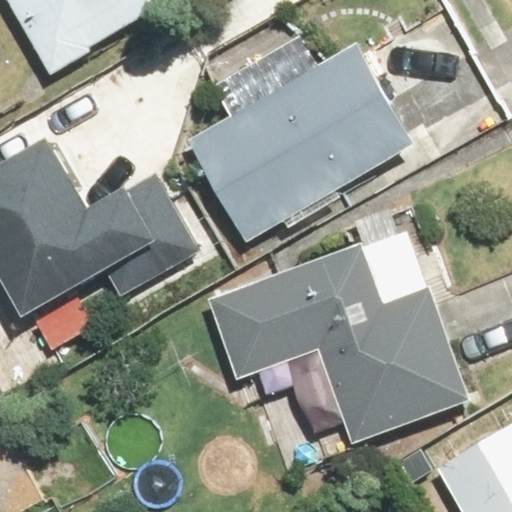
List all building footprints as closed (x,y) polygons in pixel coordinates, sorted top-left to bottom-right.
[(33,0),(73,67),(188,0),(33,0)] [(389,24),(199,136),(259,237),(449,125),(389,24)] [(59,131),(0,163),(0,234),(40,307),(115,266),(126,287),(209,242),(166,165),(98,202),(59,131)] [(428,209),(228,279),(262,377),(344,348),(375,434),(493,393),(428,209)] [(511,511),(511,433),(458,466),(485,511),(511,511)] [(8,511),(0,495),(0,511),(8,511)]
